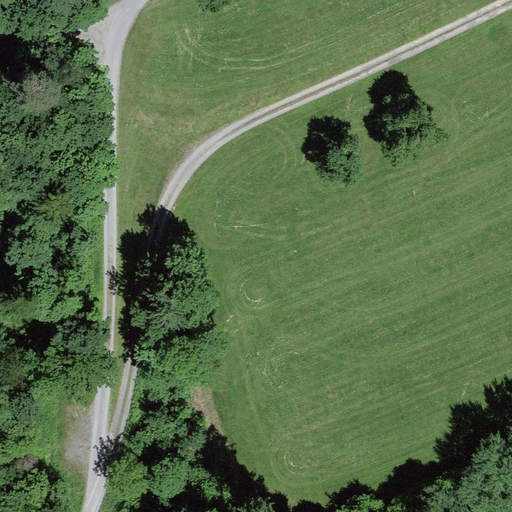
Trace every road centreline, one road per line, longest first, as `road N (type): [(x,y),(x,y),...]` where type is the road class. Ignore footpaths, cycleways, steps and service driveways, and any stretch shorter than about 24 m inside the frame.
road 1 (track): [(0,338),(19,341),(55,377),(100,495),(154,237),(188,167),(230,131),(511,6)]
road 2 (track): [(116,28),(111,387),(94,511)]
road 3 (track): [(144,0),(116,28),(0,60)]
